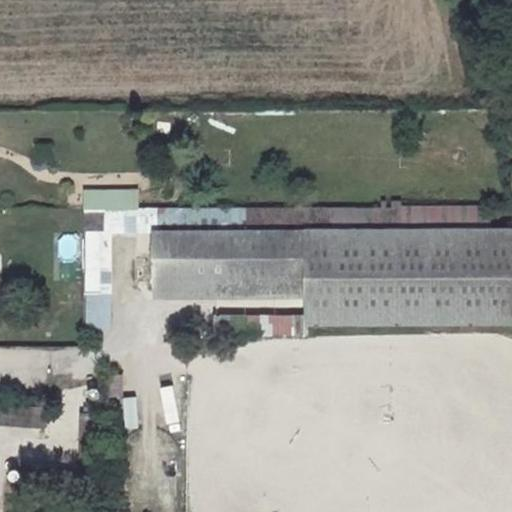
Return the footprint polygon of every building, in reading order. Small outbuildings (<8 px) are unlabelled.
[(511,227),(300,232),(300,214),(98,216),(97,300),(122,301),(122,235),(147,235),(150,305),(302,303),(302,333),(511,327),(511,227)] [(122,301),(97,300),(96,346),(109,346),(123,331),(122,301)] [(261,332),(260,312),(222,314),(223,333),(261,332)] [(302,333),(213,334),(213,360),(303,358),(302,333)] [(126,396),(126,373),(109,373),(108,396),(126,396)] [(54,416),(0,412),(0,430),(52,433),(54,416)] [(82,454),(97,454),(98,421),(83,420),(82,454)]
